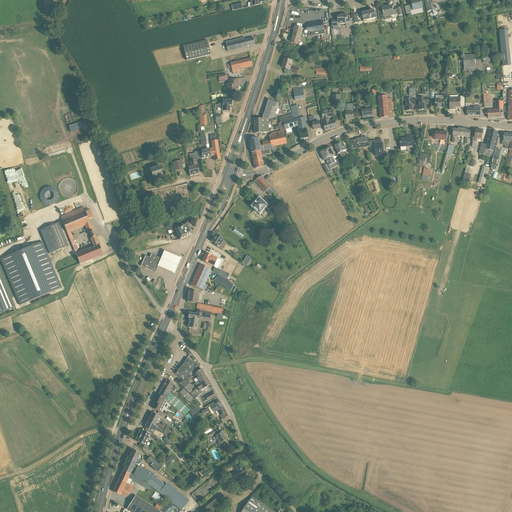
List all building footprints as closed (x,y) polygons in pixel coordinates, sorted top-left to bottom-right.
[(420,0),(417,0),(411,1),(412,5),(405,7),(407,14),(411,13),(410,10),(413,10),(414,10),(423,8),(420,0)] [(435,14),(436,14),(437,13),(437,12),(437,11),(438,10),(437,10),(437,7),(436,4),(446,2),(445,0),(428,0),(427,0),(428,6),(427,7),(428,12),(433,11),(434,15),(435,15),(435,14)] [(401,8),(397,9),(393,10),(392,6),(382,8),(382,9),(381,9),(381,8),(378,9),(379,13),(380,13),(380,14),(381,16),(381,17),(382,18),(382,19),(383,20),(385,19),(385,20),(392,19),(391,16),(398,15),(399,16),(402,15),(401,8)] [(375,14),(376,14),(376,11),(374,11),(374,10),(362,13),(364,21),(376,18),(375,14)] [(350,19),(348,19),(348,15),(338,15),(338,20),(332,20),(332,26),(333,26),(340,26),(341,26),(341,24),(346,24),(346,26),(350,26),(350,19)] [(293,35),(306,39),(307,40),(312,41),(313,37),(312,37),(314,32),(324,30),(323,22),(308,24),(306,30),(303,29),(296,27),(293,35)] [(300,40),(305,42),(306,39),(293,35),(291,42),(298,45),(300,40)] [(255,45),(254,38),(245,40),(245,38),(226,42),(228,51),(255,45)] [(207,40),(183,46),(186,61),(211,55),(207,40)] [(511,65),(509,50),(502,51),(503,66),(508,66),(511,66),(511,65)] [(475,55),(464,56),(464,71),(476,70),(475,55)] [(253,66),(251,58),(231,63),(227,64),(228,69),(232,68),(233,74),(238,73),(237,69),(253,66)] [(292,66),(291,66),(292,62),(285,59),(285,60),(284,60),(283,63),(284,63),(282,68),(289,70),(289,71),(297,74),(299,69),(292,67),(292,66)] [(227,74),(219,75),(220,83),(226,82),(225,80),(228,79),(227,74)] [(237,85),(239,85),(239,80),(230,81),(230,85),(228,85),(228,88),(229,93),(238,91),(237,85)] [(503,89),(503,101),(503,107),(508,107),(508,121),(511,120),(511,80),(509,81),(509,84),(510,84),(510,85),(505,85),(505,89),(503,89)] [(303,87),(293,89),(295,101),(305,99),(304,94),(304,91),(303,87)] [(368,87),(356,88),(357,97),(369,96),(368,87)] [(426,104),(428,104),(428,98),(429,98),(428,87),(422,88),(423,98),(418,98),(419,103),(418,103),(418,107),(419,107),(419,110),(426,110),(426,104)] [(413,105),(415,105),(415,99),(416,99),(415,88),(412,88),(409,89),(410,99),(405,99),(406,104),(405,104),(406,108),(406,111),(413,110),(413,105)] [(391,99),(388,99),(387,96),(378,97),(379,106),(380,119),(389,118),(389,112),(393,112),(391,99)] [(445,96),(436,96),(436,108),(444,108),(445,96)] [(464,96),(460,96),(460,99),(450,99),(450,110),(455,110),(455,108),(461,108),(461,107),(465,107),(464,96)] [(230,106),(231,106),(232,101),(223,101),(219,101),(219,105),(215,105),(215,108),(218,108),(218,111),(222,111),(229,112),(230,106)] [(502,107),(503,107),(503,101),(496,101),(496,110),(488,111),(488,119),(503,117),(502,107)] [(273,122),(274,118),(279,103),(277,102),(275,107),(273,106),(269,119),(263,119),(254,119),(252,124),(255,125),(255,134),(260,133),(269,132),(270,132),(269,122),(273,122)] [(202,105),(199,106),(200,126),(207,126),(207,115),(203,115),(202,105)] [(481,116),(480,106),(471,106),(471,108),(467,108),(467,116),(481,116)] [(372,108),(361,110),(363,118),(374,117),(372,108)] [(329,118),(335,117),(333,110),(321,112),(323,119),(325,131),(337,128),(335,120),(330,121),(329,118)] [(353,112),(349,113),(349,110),(346,110),(346,113),(346,120),(354,120),(353,112)] [(283,122),(294,119),(292,114),(282,117),(279,118),(280,123),(283,122)] [(320,122),(315,123),(313,116),(309,117),(311,127),(313,127),(314,130),(321,129),(320,122)] [(305,118),(297,119),(297,118),(294,119),(283,122),(285,130),(286,130),(287,134),(293,132),(291,128),(298,126),(299,131),(301,141),(304,140),(304,139),(309,138),(307,130),(305,118)] [(88,119),(69,125),(71,132),(90,126),(88,119)] [(285,130),(283,122),(280,123),(278,123),(281,131),(273,133),(269,136),(270,141),(263,143),(263,146),(261,147),(259,139),(250,141),(252,153),(272,149),(272,147),(275,147),(285,144),(287,144),(285,130)] [(462,129),(458,128),(458,130),(454,129),(453,136),(453,143),(456,143),(457,136),(462,137),(462,129)] [(471,131),(466,131),(466,129),(462,129),(462,137),(466,137),(465,144),(469,145),(470,137),(471,131)] [(498,131),(490,129),(487,145),(482,144),(479,154),(484,155),(486,156),(492,157),(498,131)] [(483,131),(476,130),(475,136),(473,135),(472,145),(472,147),(476,147),(477,146),(477,139),(482,139),(483,131)] [(448,133),(436,132),(435,140),(447,141),(448,133)] [(202,159),(211,157),(214,156),(215,161),(221,160),(219,148),(219,147),(217,134),(210,136),(213,149),(207,150),(206,149),(208,148),(208,144),(206,144),(206,140),(205,133),(200,133),(201,135),(201,150),(202,151),(202,153),(202,158),(202,159)] [(511,142),(511,134),(504,133),(504,141),(503,141),(503,145),(506,145),(506,149),(510,149),(511,143),(511,142)] [(413,135),(410,136),(407,136),(407,138),(401,138),(401,142),(400,143),(400,147),(415,146),(415,142),(414,142),(413,135)] [(352,150),(370,147),(369,146),(369,142),(367,142),(367,137),(356,139),(356,140),(350,141),(352,150)] [(383,142),(381,142),(378,143),(378,140),(369,142),(369,146),(370,147),(374,146),(376,154),(376,156),(385,155),(383,142)] [(347,150),(345,146),(343,147),(341,143),(335,146),(339,154),(340,153),(342,157),(345,156),(343,152),(347,150)] [(326,151),(332,164),(334,168),(338,166),(333,157),(335,156),(331,148),(326,151)] [(262,155),(263,155),(264,155),(271,153),(270,149),(252,153),(253,160),(262,157),(262,155)] [(493,159),(499,160),(501,150),(496,149),(493,159)] [(332,164),(326,151),(320,154),(324,161),(326,160),(331,170),(334,168),(332,164)] [(199,174),(196,159),(195,153),(189,155),(191,161),(189,161),(190,166),(187,167),(190,176),(199,174)] [(428,156),(421,154),(419,164),(426,166),(426,162),(427,162),(428,156)] [(262,157),(253,160),(255,169),(256,169),(264,166),(262,157)] [(339,159),(336,160),(338,166),(340,165),(342,169),(344,168),(342,164),(339,159)] [(469,159),(466,167),(473,169),(475,161),(469,159)] [(181,161),(174,162),(175,171),(183,169),(181,161)] [(161,166),(150,170),(149,168),(145,170),(149,180),(153,178),(153,179),(164,175),(161,166)] [(485,184),(490,167),(483,166),(479,183),(485,184)] [(423,173),(423,175),(429,177),(430,174),(431,170),(424,169),(423,173)] [(262,176),(255,181),(265,193),(267,191),(269,194),(271,192),(276,198),(271,204),(274,206),(282,198),(267,182),(265,179),(262,176)] [(44,207),(60,201),(55,185),(39,191),(44,207)] [(269,206),(260,198),(252,207),(260,215),(269,206)] [(61,217),(76,254),(80,264),(103,255),(88,219),(93,217),(90,210),(85,212),(83,207),(61,217)] [(192,234),(187,222),(181,225),(179,221),(166,227),(168,231),(175,228),(180,240),(192,234)] [(59,223),(40,231),(50,254),(68,246),(59,223)] [(121,226),(116,230),(120,236),(126,232),(121,226)] [(242,237),(244,234),(236,228),(233,231),(242,237)] [(224,240),(216,235),(211,242),(215,244),(214,246),(218,249),(224,240)] [(61,288),(52,264),(42,242),(0,259),(20,305),(29,302),(61,288)] [(172,255),(163,252),(157,266),(165,270),(173,273),(180,259),(172,255)] [(208,264),(214,267),(217,259),(211,256),(211,255),(206,253),(202,262),(208,264)] [(159,259),(151,255),(150,258),(145,256),(141,266),(154,271),(159,259)] [(251,259),(247,256),(242,264),(246,267),(251,259)] [(211,271),(205,267),(201,264),(191,286),(203,290),(203,289),(206,290),(208,285),(205,284),(211,271)] [(0,271),(0,313),(15,307),(0,271)] [(189,291),(187,302),(197,304),(198,293),(189,291)] [(220,315),(222,315),(223,309),(197,304),(196,310),(197,310),(211,313),(220,315)] [(189,318),(199,320),(199,315),(203,316),(202,317),(210,318),(211,313),(197,310),(196,315),(189,313),(188,318),(189,318)] [(199,320),(189,318),(188,328),(197,330),(198,326),(199,320)] [(194,369),(198,366),(187,358),(183,364),(175,374),(183,380),(194,369)] [(202,369),(198,371),(198,372),(195,374),(197,378),(193,380),(195,384),(198,388),(201,386),(201,385),(201,384),(202,383),(201,382),(207,379),(202,369)] [(188,382),(192,377),(190,374),(185,379),(180,384),(188,393),(189,392),(191,394),(193,392),(191,390),(194,388),(188,382)] [(201,386),(198,388),(193,392),(191,394),(195,399),(201,394),(199,391),(211,385),(207,379),(201,382),(202,383),(201,384),(201,385),(201,386)] [(172,394),(175,389),(172,387),(174,384),(166,380),(162,389),(172,395),(172,394)] [(159,394),(159,395),(154,403),(156,404),(153,409),(179,422),(183,417),(184,417),(190,410),(172,394),(172,395),(162,389),(159,394)] [(183,389),(179,393),(189,402),(193,398),(183,389)] [(206,398),(209,404),(218,398),(215,393),(206,398)] [(215,404),(210,406),(215,413),(217,412),(223,408),(220,402),(215,405),(215,404)] [(224,413),(226,413),(223,408),(217,412),(220,417),(222,420),(228,416),(227,416),(226,416),(224,413)] [(167,438),(173,428),(163,423),(161,425),(157,423),(160,417),(152,413),(147,422),(159,428),(162,432),(163,433),(167,438)] [(162,432),(159,428),(147,422),(144,428),(154,433),(155,430),(161,434),(162,432)] [(226,440),(222,433),(217,436),(214,430),(213,431),(212,429),(207,432),(208,434),(205,435),(207,439),(212,436),(215,442),(216,441),(221,450),(226,447),(223,442),(226,440)] [(144,431),(143,431),(137,442),(140,443),(139,447),(144,451),(146,453),(149,448),(151,443),(147,441),(149,437),(155,440),(157,443),(159,439),(157,436),(155,435),(145,430),(144,431)] [(189,501),(167,483),(165,485),(153,476),(155,474),(135,465),(140,453),(132,450),(123,471),(143,480),(150,486),(171,503),(177,507),(181,511),(189,501)] [(170,455),(164,461),(168,465),(174,459),(170,455)] [(152,456),(150,458),(161,468),(162,466),(152,456)] [(150,458),(146,461),(158,473),(158,472),(163,476),(166,473),(161,468),(150,458)] [(247,473),(244,468),(243,468),(241,464),(235,467),(238,471),(232,475),(235,481),(239,478),(240,479),(246,475),(246,474),(247,473)] [(128,478),(141,485),(148,490),(150,486),(143,480),(123,471),(119,480),(126,483),(128,478)] [(123,490),(124,488),(131,491),(133,486),(126,483),(119,480),(113,492),(120,495),(125,497),(128,492),(123,490)] [(214,511),(227,502),(221,495),(200,511),(214,511)] [(159,511),(135,496),(127,509),(130,511),(159,511)] [(274,511),(252,496),(249,501),(241,511),(274,511)] [(164,506),(158,502),(155,507),(160,511),(164,506)] [(169,511),(175,508),(171,503),(163,510),(164,511),(169,511)]
